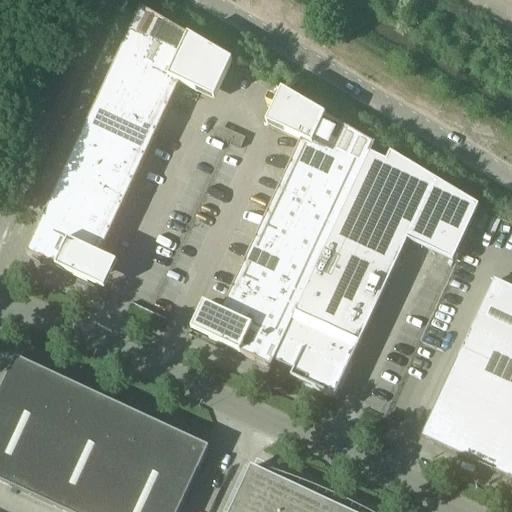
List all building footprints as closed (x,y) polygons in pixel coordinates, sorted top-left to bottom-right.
[(215,102),(222,87),(233,64),(142,10),(120,57),(181,85),(180,86),(198,94),(215,102)] [(169,110),(180,86),(181,85),(120,57),(109,82),(169,110)] [(158,135),(162,126),(169,110),(109,82),(97,106),(158,135)] [(275,111),(267,126),(303,143),(303,142),(363,170),(370,156),(376,147),(374,146),(374,147),(283,93),(278,105),(270,101),(267,107),(275,111)] [(146,159),(154,143),(158,135),(97,106),(86,131),(146,159)] [(135,184),(139,176),(146,159),(86,131),(74,156),(135,184)] [(303,142),(303,143),(291,167),(352,195),(363,170),(303,142)] [(370,156),(363,170),(352,195),(340,220),(329,244),(317,269),(306,294),(294,319),(283,343),(271,369),(271,370),(272,370),(275,364),(308,379),(305,385),(339,401),(356,364),(353,362),(408,243),(454,264),(480,208),(390,155),(386,163),(370,156)] [(123,209),(131,192),(135,184),(74,156),(63,181),(123,209)] [(352,195),(291,167),(280,191),(340,220),(352,195)] [(112,234),(116,225),(123,209),(63,181),(51,206),(112,234)] [(340,220),(280,191),(268,216),(329,244),(340,220)] [(112,234),(51,206),(40,230),(100,258),(101,257),(112,234)] [(329,244),(268,216),(257,241),(317,269),(329,244)] [(100,258),(40,230),(28,256),(88,284),(106,292),(119,265),(101,257),(100,258)] [(317,269),(257,241),(245,266),(306,294),(317,269)] [(306,294),(245,266),(234,291),(294,319),(306,294)] [(511,481),(511,289),(495,282),(428,426),(429,427),(435,445),(435,446),(511,481)] [(294,319),(234,291),(230,299),(223,314),(222,315),(283,343),(294,319)] [(271,369),(283,343),(222,315),(223,314),(205,306),(193,333),(210,341),(271,369)] [(0,483),(62,511),(180,511),(210,450),(181,436),(182,435),(147,418),(146,420),(117,407),(118,405),(82,389),(82,390),(53,377),(54,375),(18,359),(18,360),(17,360),(16,361),(15,360),(0,391),(0,483)] [(328,511),(323,510),(326,503),(252,469),(231,511),(328,511)]
